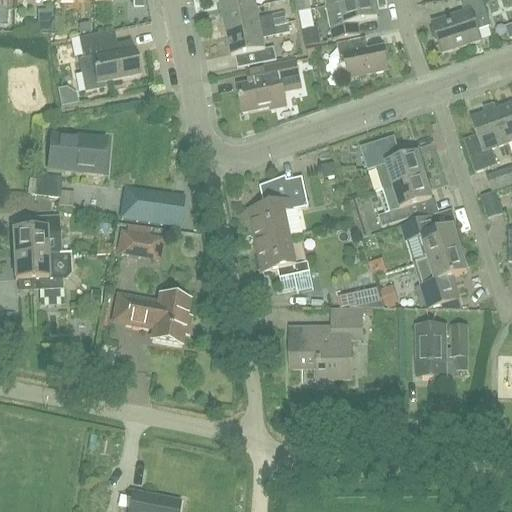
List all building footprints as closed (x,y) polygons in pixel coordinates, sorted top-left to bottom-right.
[(220,0),(223,16),(256,9),(254,0),(220,0)] [(372,0),(318,0),(311,2),(313,12),(328,9),(372,0)] [(378,21),(373,0),(372,0),(328,9),(330,19),(342,17),(345,27),(331,30),(333,43),(360,37),(358,25),(378,21)] [(479,32),(492,28),(482,0),(468,0),(460,1),(464,14),(433,25),(443,55),(481,42),(479,32)] [(283,16),(258,21),(256,9),(223,16),(227,37),(285,26),(283,16)] [(265,52),(263,40),(290,35),(288,25),(285,26),(227,37),(232,60),(246,57),(248,68),(273,63),(276,62),(274,50),(271,51),(265,52)] [(302,32),(305,48),(320,45),(317,29),(302,32)] [(114,32),(91,37),(81,39),(79,39),(81,49),(83,61),(79,61),(85,93),(104,90),(103,83),(139,76),(134,51),(133,51),(132,43),(117,46),(114,32)] [(348,79),(388,72),(384,48),(363,52),(361,42),(337,46),(341,67),(346,66),(348,79)] [(296,65),(268,70),(270,81),(238,87),(243,115),(286,107),(283,87),(300,84),(296,65)] [(511,105),(496,111),(508,145),(511,143),(511,105)] [(508,145),(496,111),(495,106),(485,109),(487,115),(472,120),(478,137),(465,142),(477,174),(497,167),(492,151),(508,145)] [(101,175),(104,140),(51,136),(48,170),(101,175)] [(426,178),(419,156),(396,163),(391,144),(362,153),(368,173),(377,170),(384,191),(426,178)] [(492,194),(511,187),(511,168),(486,177),(492,194)] [(22,201),(48,205),(53,181),(27,177),(22,201)] [(433,201),(426,178),(380,193),(386,215),(379,218),(383,229),(391,227),(414,220),(410,208),(433,201)] [(250,213),(256,245),(290,238),(285,215),(309,210),(303,180),(279,185),(279,182),(261,188),(265,209),(250,213)] [(53,189),(53,203),(66,203),(66,189),(53,189)] [(502,217),(496,194),(481,198),(487,221),(502,217)] [(124,196),(121,219),(161,225),(177,227),(181,204),(164,201),(124,196)] [(12,231),(13,257),(47,255),(62,255),(60,217),(35,219),(36,230),(12,231)] [(454,228),(441,232),(439,226),(438,226),(438,224),(434,221),(432,222),(422,225),(405,231),(408,242),(423,238),(425,244),(422,250),(424,257),(430,260),(417,263),(417,265),(461,251),(454,228)] [(143,248),(157,250),(159,238),(125,232),(121,256),(141,260),(143,248)] [(314,293),(308,264),(296,267),(290,238),(256,245),(263,275),(279,272),(280,279),(278,280),(281,292),(314,293)] [(459,302),(453,279),(468,274),(461,251),(417,265),(423,287),(422,287),(429,310),(459,302)] [(71,255),(47,256),(47,255),(13,257),(15,281),(38,280),(39,292),(63,290),(63,281),(66,281),(72,274),(71,255)] [(362,259),(365,275),(380,272),(377,256),(362,259)] [(354,300),(357,310),(384,310),(377,289),(360,294),(361,298),(354,300)] [(161,297),(159,306),(130,300),(126,326),(155,331),(153,342),(181,347),(183,337),(188,338),(191,320),(186,319),(189,303),(161,297)] [(350,342),(363,342),(362,313),(333,314),(333,330),(290,332),(291,372),(319,371),(319,383),(351,382),(350,342)] [(445,329),(416,329),(417,380),(446,379),(446,360),(468,359),(467,329),(451,329),(452,352),(446,352),(445,329)] [(177,511),(179,504),(132,495),(128,511),(177,511)]
